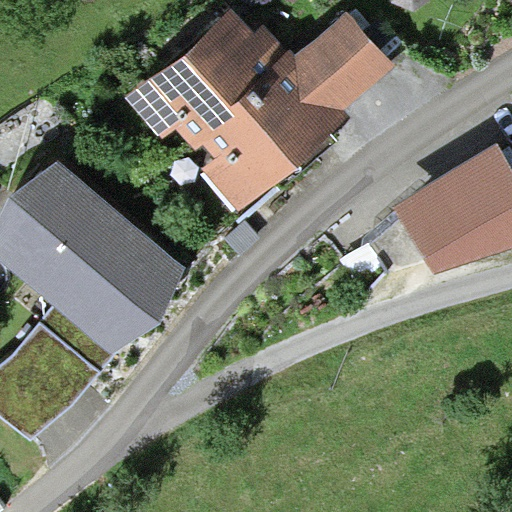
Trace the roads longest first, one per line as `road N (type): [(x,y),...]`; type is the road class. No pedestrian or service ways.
road 1 (residential): [(511,75),(266,247),(127,419),(20,511)]
road 2 (track): [(127,419),(194,398),(396,305),(511,274)]
